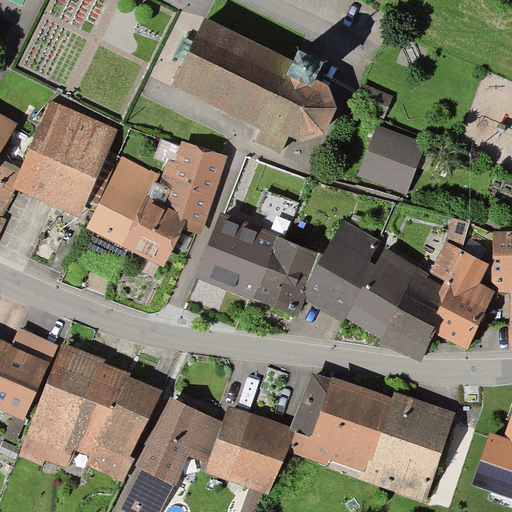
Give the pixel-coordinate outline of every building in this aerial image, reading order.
[(319,133),(330,110),(324,90),(310,83),(319,65),(297,54),(290,66),(202,23),(187,53),(172,85),(261,128),(254,142),(278,154),(287,133),(299,139),(319,133)] [(353,105),(381,117),(388,100),(359,88),(353,105)] [(39,120),(42,122),(19,175),(82,203),(82,202),(93,207),(114,157),(103,153),(111,134),(46,105),(39,120)] [(0,166),(0,152),(16,121),(0,112),(0,210),(18,176),(0,166)] [(357,176),(404,193),(422,147),(374,129),(357,176)] [(120,160),(87,225),(159,262),(179,222),(197,229),(220,161),(182,149),(176,167),(168,164),(159,190),(151,185),(157,177),(120,160)] [(282,256),(278,255),(282,243),(296,206),(263,193),(256,213),(269,218),(262,236),(218,219),(196,275),(249,296),(252,297),(276,273),(282,256)] [(434,277),(445,283),(461,253),(458,252),(467,224),(453,221),(445,246),(449,248),(434,277)] [(301,292),(346,312),(372,267),(365,265),(375,246),(374,246),(375,244),(340,225),(320,260),(282,243),(278,255),(282,256),(276,273),(252,297),(294,313),(301,292)] [(492,292),(511,291),(511,234),(493,236),(492,257),(492,292)] [(484,266),(461,253),(445,283),(440,292),(446,295),(430,329),(433,330),(466,347),(487,302),(485,300),(488,293),(475,286),(484,266)] [(430,329),(446,295),(440,292),(437,298),(377,260),(372,267),(346,312),(344,315),(383,338),(422,356),(423,355),(433,330),(430,329)] [(24,418),(54,348),(33,339),(25,358),(0,346),(0,433),(12,440),(23,418),(24,418)] [(127,457),(157,396),(57,353),(21,448),(67,465),(74,447),(91,454),(86,463),(121,481),(132,460),(127,457)] [(292,432),(310,439),(331,384),(312,378),(292,432)] [(292,432),(290,438),(286,448),(318,460),(324,463),(330,447),(364,459),(358,478),(422,501),(448,425),(331,384),(310,439),(292,432)] [(183,452),(202,460),(215,424),(171,403),(139,468),(142,469),(138,478),(122,510),(126,511),(157,511),(171,481),(169,480),(183,452)] [(270,485),(286,448),(290,438),(224,415),(207,463),(270,485)] [(511,493),(511,422),(490,486),(511,493)] [(0,443),(0,454),(13,461),(18,450),(1,442),(0,443)]
